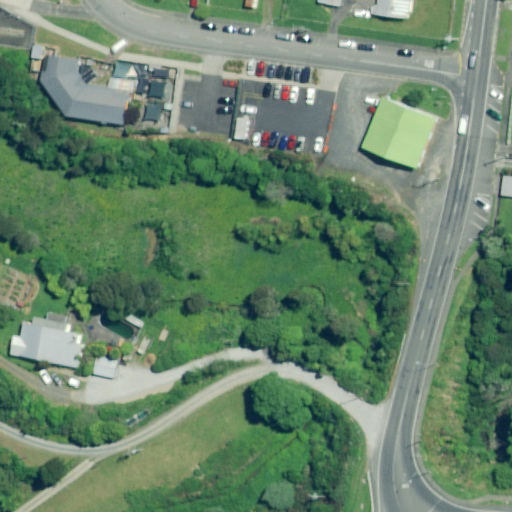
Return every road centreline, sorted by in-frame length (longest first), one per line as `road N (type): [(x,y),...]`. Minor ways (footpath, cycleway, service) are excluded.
road 1 (residential): [(0,427),(27,442),(98,451),(237,381),(293,370),(329,382),(398,434)]
road 2 (unclassified): [(98,0),(151,31),(476,76)]
road 3 (tertiary): [(398,434),(453,210),(476,76)]
